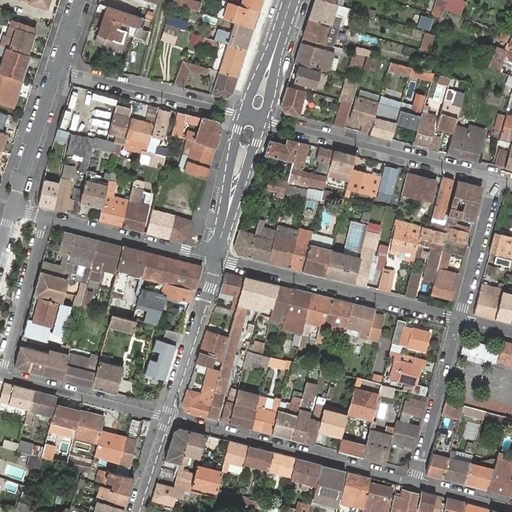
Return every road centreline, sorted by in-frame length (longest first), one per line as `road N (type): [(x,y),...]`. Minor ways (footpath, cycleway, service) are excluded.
road 1 (residential): [(414,480),(166,417)]
road 2 (residential): [(252,117),(494,177)]
road 3 (residential): [(457,318),(216,258)]
road 4 (residential): [(59,69),(252,117)]
road 5 (residential): [(216,258),(45,215)]
road 6 (residential): [(166,417),(2,373)]
road 7 (residential): [(457,318),(414,480)]
road 8 (residential): [(216,258),(166,417)]
road 9 (residential): [(45,215),(2,373)]
road 10 (residential): [(494,177),(457,318)]
road 11 (residential): [(252,117),(216,258)]
road 12 (residential): [(59,69),(13,207)]
road 13 (residential): [(290,0),(252,117)]
